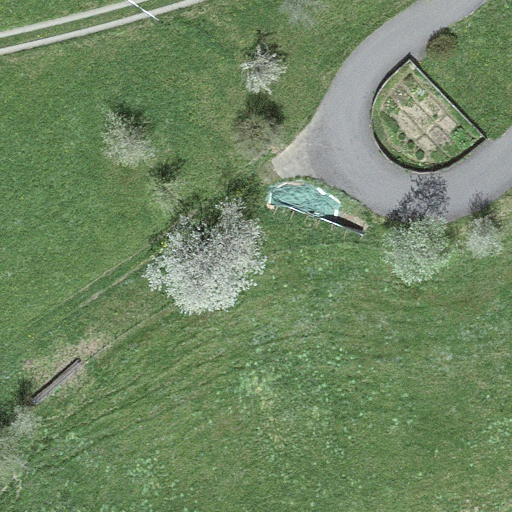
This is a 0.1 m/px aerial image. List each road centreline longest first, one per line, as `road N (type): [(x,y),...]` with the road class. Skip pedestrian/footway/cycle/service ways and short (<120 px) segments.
road 1 (track): [(0,366),(34,333),(346,125)]
road 2 (track): [(452,0),(370,65),(346,125),(356,153),(378,180),(419,196),(460,185),(511,150)]
road 3 (track): [(0,44),(175,0)]
